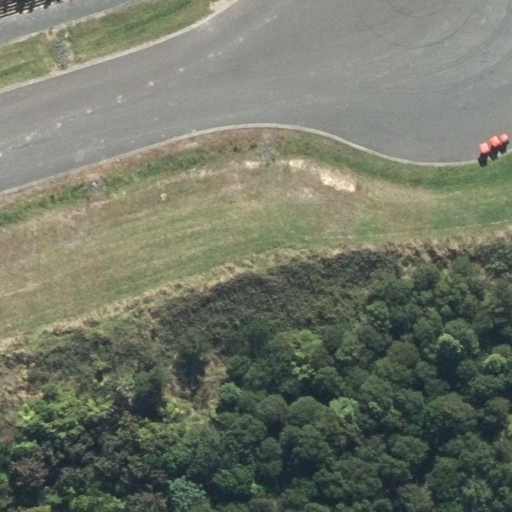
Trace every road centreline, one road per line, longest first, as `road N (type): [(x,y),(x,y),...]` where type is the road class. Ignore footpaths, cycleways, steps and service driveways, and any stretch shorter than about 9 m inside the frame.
road 1 (unclassified): [(367,22),(113,82),(0,122)]
road 2 (residential): [(367,22),(511,41)]
